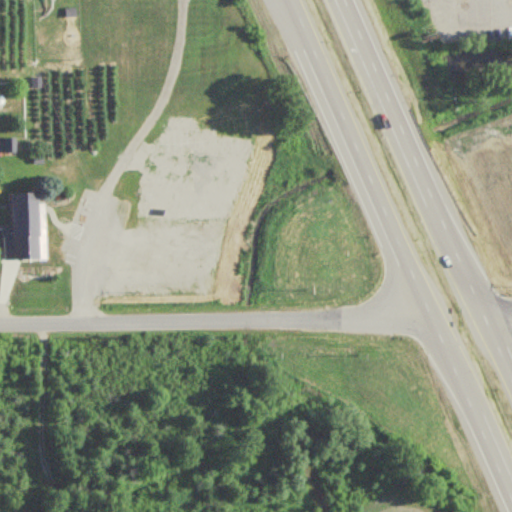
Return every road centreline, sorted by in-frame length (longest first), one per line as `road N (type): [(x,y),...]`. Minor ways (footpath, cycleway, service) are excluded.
road 1 (trunk): [(289,0),(511,505)]
road 2 (residential): [(0,325),(426,314)]
road 3 (trunk): [(511,380),(341,0)]
